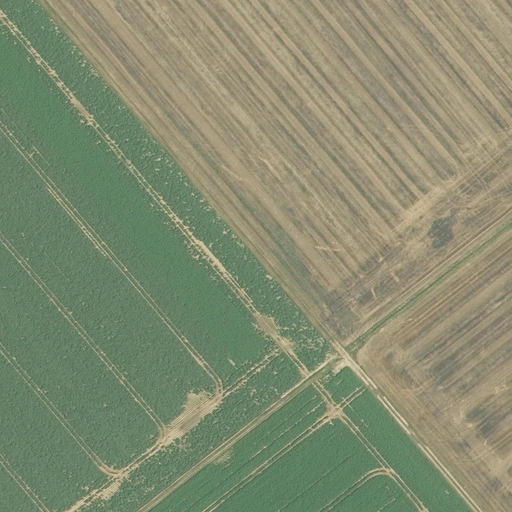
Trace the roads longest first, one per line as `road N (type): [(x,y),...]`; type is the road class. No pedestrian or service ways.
road 1 (track): [(44,0),(480,511)]
road 2 (track): [(141,511),(511,223)]
